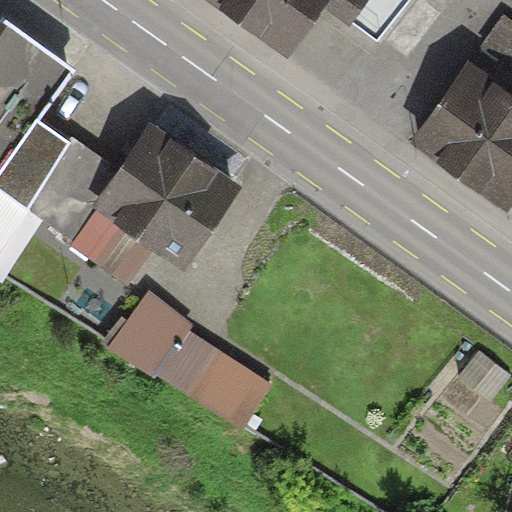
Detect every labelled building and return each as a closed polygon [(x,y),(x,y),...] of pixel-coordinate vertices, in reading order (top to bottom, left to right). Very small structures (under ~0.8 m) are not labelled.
[(225,0),(291,47),(325,1),(380,42),(410,0),(225,0)] [(77,69),(0,16),(0,262),(80,145),(42,120),(77,69)] [(511,194),(511,98),(471,68),(421,134),(509,199),(511,194)] [(240,189),(155,133),(106,205),(192,262),(240,189)] [(274,386),(147,306),(119,349),(246,430),(274,386)]
